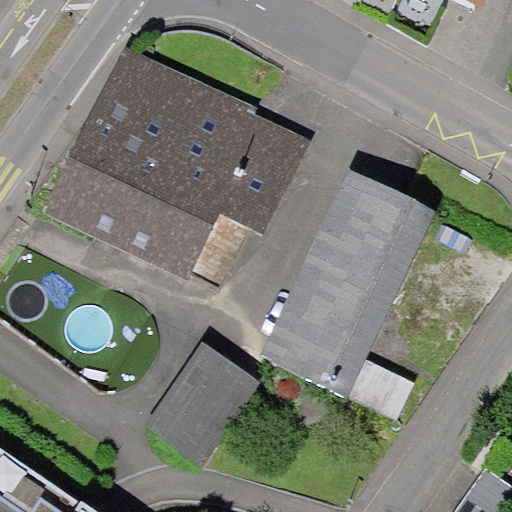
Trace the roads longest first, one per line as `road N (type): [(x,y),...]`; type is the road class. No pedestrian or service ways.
road 1 (residential): [(511,141),(264,0)]
road 2 (residential): [(387,511),(511,332)]
road 3 (secondary): [(78,0),(0,110)]
